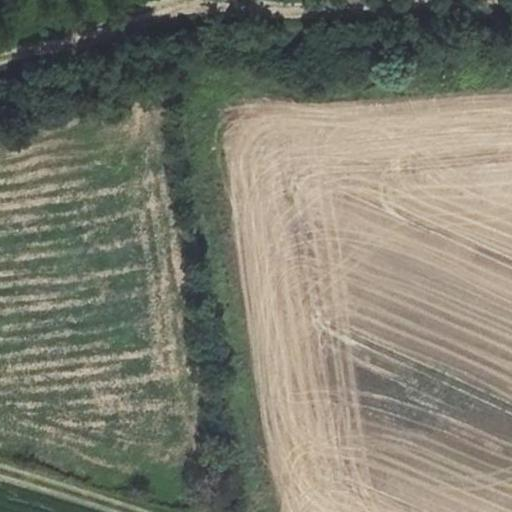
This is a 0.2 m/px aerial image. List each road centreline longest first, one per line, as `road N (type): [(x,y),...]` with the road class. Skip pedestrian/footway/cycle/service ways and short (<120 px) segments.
road 1 (track): [(0,60),(177,5),(337,10),(461,0)]
road 2 (track): [(0,473),(121,511)]
